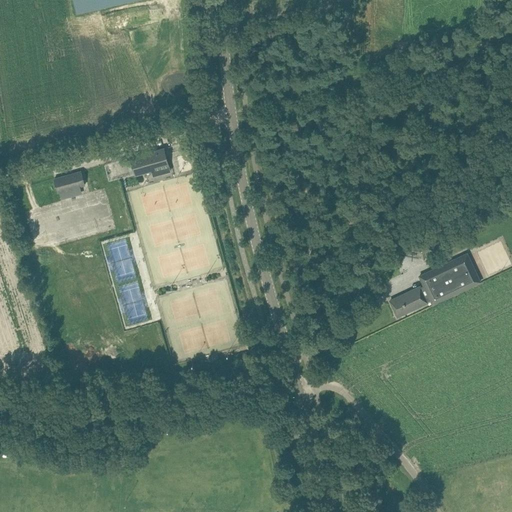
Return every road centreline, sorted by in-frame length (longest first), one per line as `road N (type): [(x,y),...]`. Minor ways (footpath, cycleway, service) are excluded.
road 1 (tertiary): [(299,393),(250,216),(221,0)]
road 2 (track): [(511,31),(215,117)]
road 3 (track): [(215,117),(0,175)]
road 4 (unclassified): [(429,511),(334,389),(299,393)]
road 5 (tertiary): [(330,511),(299,393)]
